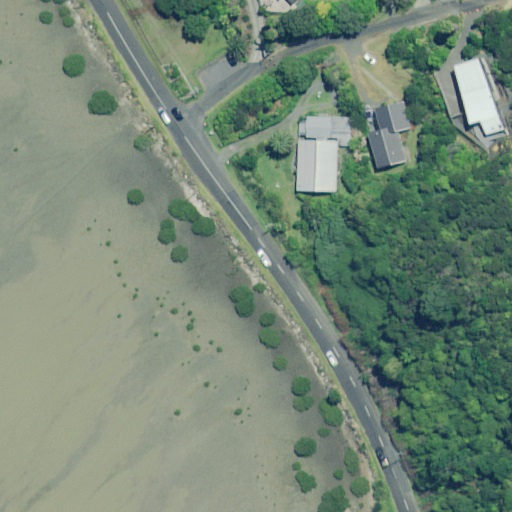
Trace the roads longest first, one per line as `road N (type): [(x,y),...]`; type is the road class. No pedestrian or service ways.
road 1 (tertiary): [(409,511),(334,347),(181,118)]
road 2 (residential): [(181,118),(284,53),(472,0)]
road 3 (tertiary): [(181,118),(110,0)]
